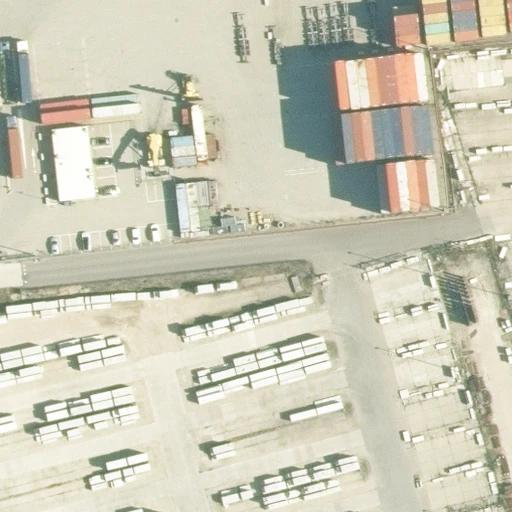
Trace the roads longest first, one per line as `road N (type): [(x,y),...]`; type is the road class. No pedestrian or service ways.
road 1 (unclassified): [(0,279),(448,230)]
road 2 (unknown): [(511,420),(468,258),(511,185)]
road 3 (unknown): [(160,363),(356,316)]
road 4 (unknown): [(177,420),(369,359)]
road 5 (unknown): [(193,472),(387,420)]
road 6 (unknown): [(0,433),(6,415),(160,363)]
road 7 (unknown): [(0,37),(8,156),(0,214)]
